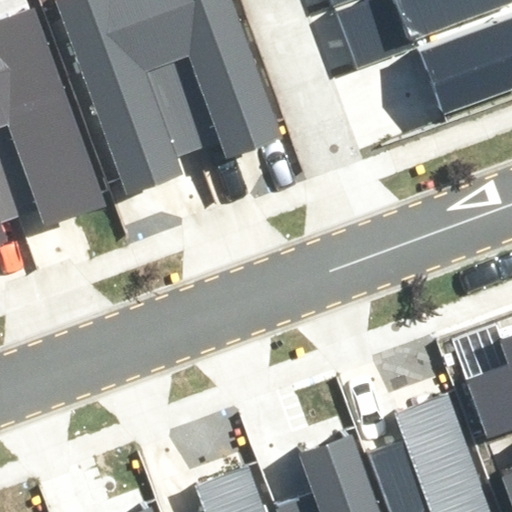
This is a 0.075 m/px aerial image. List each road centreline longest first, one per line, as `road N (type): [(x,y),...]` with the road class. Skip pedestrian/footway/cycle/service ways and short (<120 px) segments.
road 1 (residential): [(370,251),(0,385)]
road 2 (residential): [(370,251),(277,0)]
road 3 (residential): [(511,200),(370,251)]
